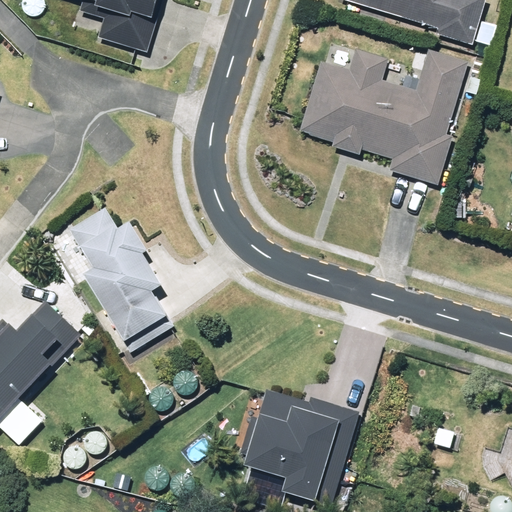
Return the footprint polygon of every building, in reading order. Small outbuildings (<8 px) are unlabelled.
[(27,0),(24,2),(23,9),(27,17),(34,20),(44,17),(48,11),(45,4),(44,0),(27,0)] [(67,0),(84,5),(83,15),(106,24),(101,42),(149,57),(166,0),(67,0)] [(346,0),(440,29),(438,34),(473,46),(487,0),(346,0)] [(454,137),(448,135),(470,62),(431,50),(418,93),(382,81),(388,61),(358,51),(352,73),(323,64),(302,132),(395,159),(391,171),(439,185),(454,137)] [(469,229),(471,200),(447,199),(446,229),(469,229)] [(80,252),(75,255),(88,276),(84,278),(131,353),(174,326),(159,301),(169,295),(149,264),(154,261),(134,229),(123,236),(109,213),(71,237),(80,252)] [(0,324),(0,423),(82,337),(47,304),(18,334),(4,321),(0,324)] [(196,376),(184,372),(176,383),(177,395),(185,399),(194,399),(200,393),(200,383),(196,376)] [(169,391),(161,388),(153,392),(152,399),(153,408),(161,416),(169,416),(177,406),(174,397),(169,391)] [(313,408),(264,394),(245,460),(250,461),(238,501),(272,511),(282,511),(286,499),(327,511),(335,511),(363,418),(314,403),(313,408)] [(222,412),(207,396),(182,420),(197,436),(222,412)] [(104,437),(94,435),(86,439),(85,448),(89,456),(97,459),(106,457),(108,448),(109,442),(104,437)] [(84,451),(75,448),(67,453),(66,464),(71,474),(81,473),(90,467),(87,456),(84,451)]
